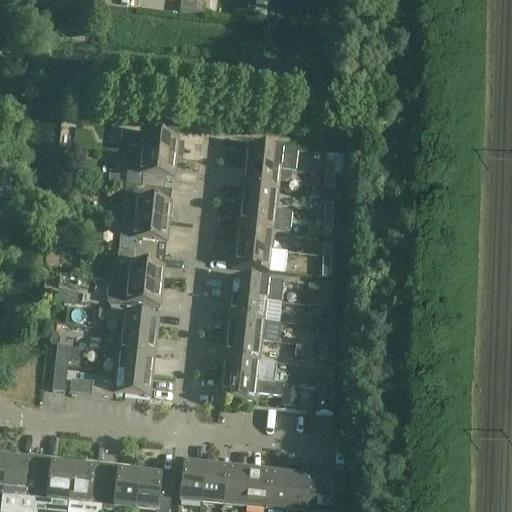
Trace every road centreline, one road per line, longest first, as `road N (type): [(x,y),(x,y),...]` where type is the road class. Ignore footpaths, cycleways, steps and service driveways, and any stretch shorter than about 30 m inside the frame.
road 1 (residential): [(177,442),(212,136)]
road 2 (residential): [(177,442),(0,416)]
road 3 (residential): [(329,449),(177,442)]
